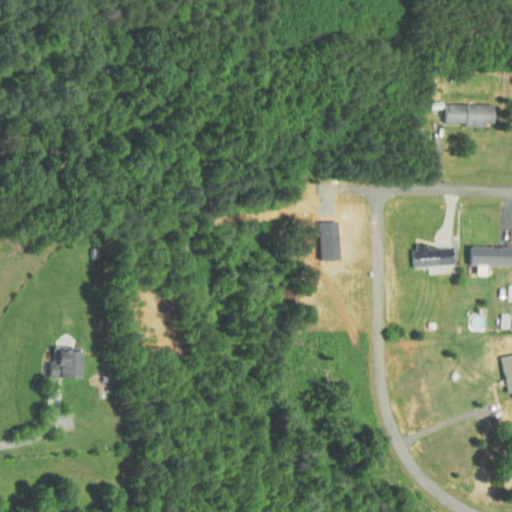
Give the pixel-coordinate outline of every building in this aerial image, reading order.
[(484,99),(434,98),(434,117),(453,117),(453,120),(483,121),(484,99)] [(506,261),(506,242),(460,241),(460,260),(466,260),(466,270),(476,270),(477,261),(506,261)] [(429,243),(402,244),(402,262),(429,261),(429,243)] [(40,373),(70,373),(70,343),(41,342),(40,373)] [(498,388),(511,385),(511,369),(507,348),(489,352),(498,388)]
